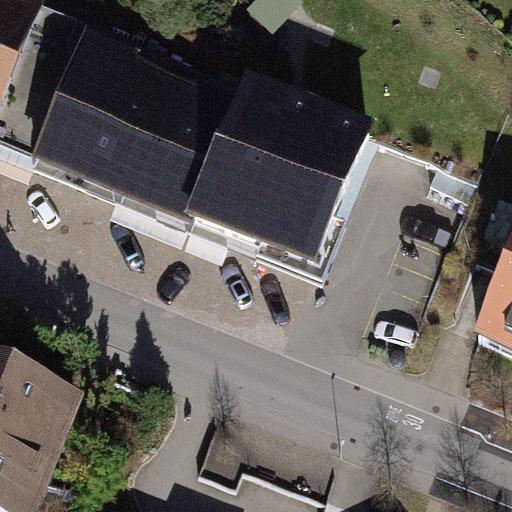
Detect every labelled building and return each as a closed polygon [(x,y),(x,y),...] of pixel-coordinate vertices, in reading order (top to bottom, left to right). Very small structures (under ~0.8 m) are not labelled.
[(0,0),(0,87),(33,6),(16,0),(0,0)] [(113,196),(316,277),(370,142),(174,63),(174,62),(33,6),(0,87),(0,152),(112,197),(113,196)] [(511,269),(481,343),(511,355),(511,269)] [(0,411),(11,382),(0,377),(0,411)] [(25,511),(68,404),(11,382),(0,411),(0,511),(25,511)]
